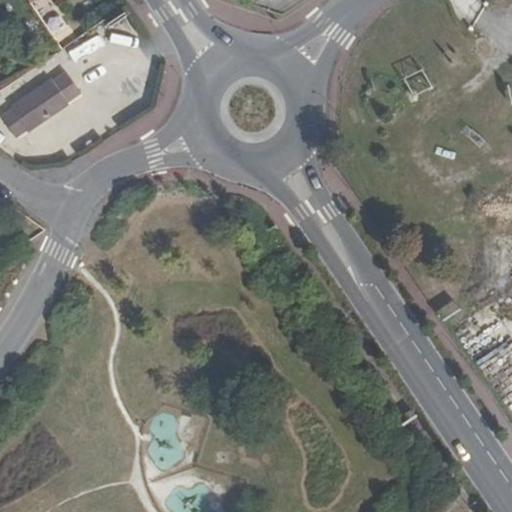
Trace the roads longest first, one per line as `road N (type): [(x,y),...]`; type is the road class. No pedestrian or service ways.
road 1 (secondary): [(391,328),(318,185),(301,119)]
road 2 (secondary): [(251,159),(391,328)]
road 3 (secondary): [(511,506),(391,328)]
road 4 (residential): [(0,357),(39,296),(75,213)]
road 5 (residential): [(75,213),(103,176),(210,136)]
